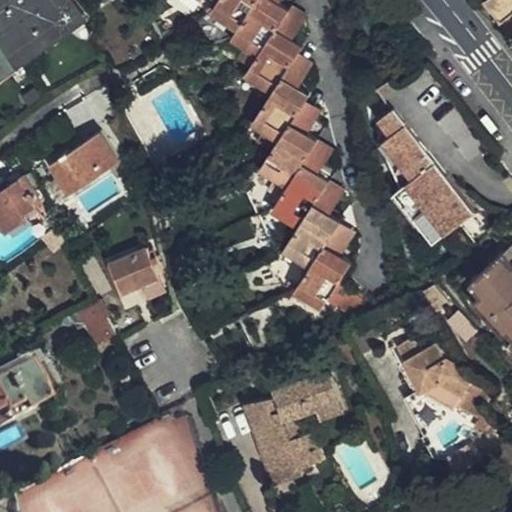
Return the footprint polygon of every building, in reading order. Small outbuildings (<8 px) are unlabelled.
[(0,0),(0,68),(4,66),(1,62),(25,46),(29,49),(63,25),(61,21),(75,10),(69,0),(0,0)] [(214,0),(212,4),(211,6),(238,22),(251,0),(214,0)] [(287,3),(282,0),(251,0),(238,22),(233,30),(232,32),(248,41),(259,49),(275,22),(287,3)] [(302,5),(292,0),(288,0),(287,3),(275,22),(292,33),(304,14),(302,5)] [(511,0),(481,0),(478,3),(500,33),(508,27),(506,24),(511,19),(507,13),(511,9),(511,0)] [(304,40),(292,33),(275,22),(259,49),(251,63),(250,65),(249,66),(277,84),(286,70),(300,47),(304,40)] [(239,57),(251,63),(259,49),(248,41),(239,57)] [(314,64),(312,53),(300,47),(286,70),(302,81),(314,64)] [(308,93),(312,87),(302,81),(286,70),(277,84),(259,112),(257,116),(273,126),(284,132),(293,118),(308,93)] [(323,104),(322,102),(308,93),(293,118),(308,127),(323,104)] [(410,175),(398,185),(437,236),(478,204),(397,97),(377,114),(392,134),(384,140),(410,175)] [(319,134),(308,127),(293,118),(284,132),(274,147),(266,160),(265,162),(281,171),(292,178),(304,158),(319,134)] [(274,147),(284,132),(273,126),(264,140),(274,147)] [(119,157),(101,130),(50,161),(70,189),(119,157)] [(335,144),(319,134),(304,158),(320,167),(335,145),(335,144)] [(377,146),(398,185),(410,175),(384,140),(377,146)] [(316,198),(330,173),(320,167),(304,158),(292,178),(283,194),(280,198),(278,202),(303,218),(316,198)] [(283,194),(292,178),(281,171),(271,187),(283,194)] [(333,208),(348,184),(348,183),(330,173),(316,198),(333,208)] [(36,183),(32,174),(0,191),(0,222),(4,230),(27,219),(23,211),(39,203),(32,186),(36,183)] [(329,238),(344,214),(333,208),(316,198),(303,218),(289,241),(289,242),(304,252),(317,259),(329,238)] [(346,248),(361,226),(361,225),(344,214),(329,238),(346,248)] [(61,230),(56,220),(37,236),(43,243),(61,230)] [(67,241),(61,230),(43,243),(50,251),(67,241)] [(358,255),(346,248),(329,238),(317,259),(304,281),(301,283),(330,301),(334,294),(348,272),(358,255)] [(297,262),(304,252),(289,242),(283,253),(297,262)] [(511,248),(509,245),(472,276),(511,322),(508,327),(511,331),(511,248)] [(145,294),(162,286),(147,246),(110,261),(121,289),(138,282),(145,294)] [(348,272),(334,294),(347,304),(357,299),(362,294),(363,293),(348,272)] [(450,300),(438,279),(425,286),(438,307),(450,300)] [(357,299),(347,304),(351,308),(367,299),(363,293),(362,294),(357,299)] [(96,297),(77,307),(95,341),(114,330),(96,297)] [(66,313),(62,315),(63,317),(62,319),(62,321),(64,324),(67,325),(71,323),(72,320),(70,316),(66,315),(66,313)] [(384,347),(368,320),(347,332),(362,359),(384,347)] [(432,327),(418,335),(422,341),(430,336),(434,343),(439,340),(432,327)] [(418,335),(417,333),(390,349),(399,364),(402,363),(419,391),(443,376),(465,390),(459,401),(483,414),(501,385),(453,357),(451,356),(441,339),(439,340),(434,343),(430,336),(422,341),(418,335)] [(451,356),(453,357),(464,349),(453,333),(441,339),(451,356)] [(27,360),(0,373),(0,407),(22,396),(26,399),(31,399),(44,392),(55,386),(44,367),(34,372),(27,360)] [(273,389),(275,397),(291,435),(305,431),(298,414),(317,406),(322,417),(345,408),(329,367),(273,389)] [(46,398),(44,392),(31,399),(26,399),(22,396),(0,407),(0,414),(6,412),(10,417),(46,398)] [(245,403),(276,466),(299,455),(302,462),(324,455),(312,428),(305,431),(291,435),(275,397),(245,403)] [(299,455),(276,466),(284,482),(306,471),(302,462),(299,455)]
